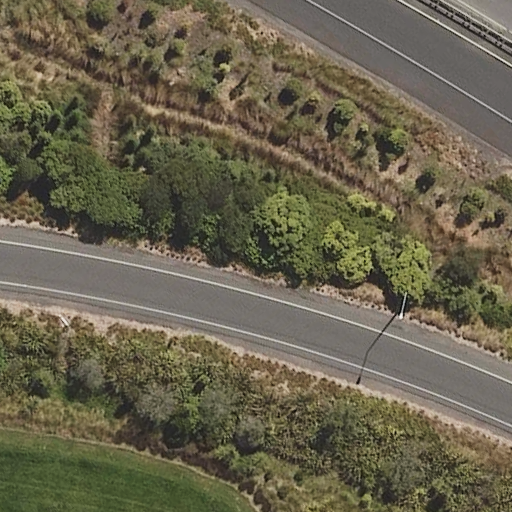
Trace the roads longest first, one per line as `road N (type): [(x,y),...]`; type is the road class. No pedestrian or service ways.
road 1 (motorway): [(511,407),(444,375),(211,300),(0,258)]
road 2 (motorway): [(511,96),(350,0)]
